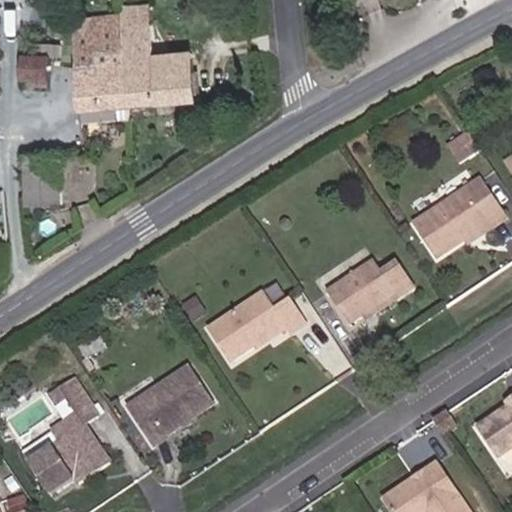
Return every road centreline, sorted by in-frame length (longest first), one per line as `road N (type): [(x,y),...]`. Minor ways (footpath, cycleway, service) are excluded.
road 1 (secondary): [(308,122),(0,317)]
road 2 (residential): [(511,347),(248,511)]
road 3 (secondary): [(511,9),(308,122)]
road 4 (residential): [(308,122),(290,0)]
